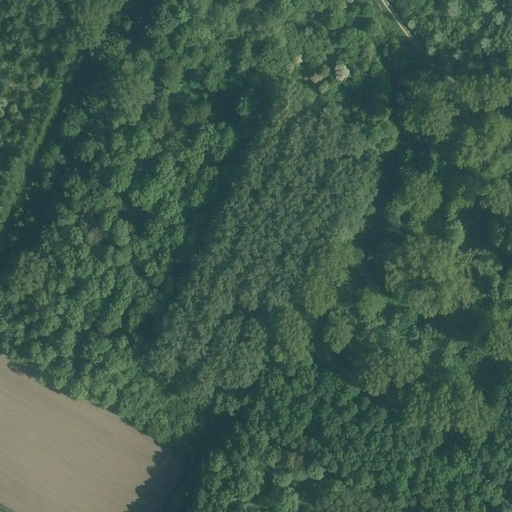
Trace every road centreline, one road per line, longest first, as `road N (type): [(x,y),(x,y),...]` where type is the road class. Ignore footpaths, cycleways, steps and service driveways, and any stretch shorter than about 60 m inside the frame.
road 1 (track): [(0,223),(107,18)]
road 2 (track): [(383,0),(424,53),(511,118)]
